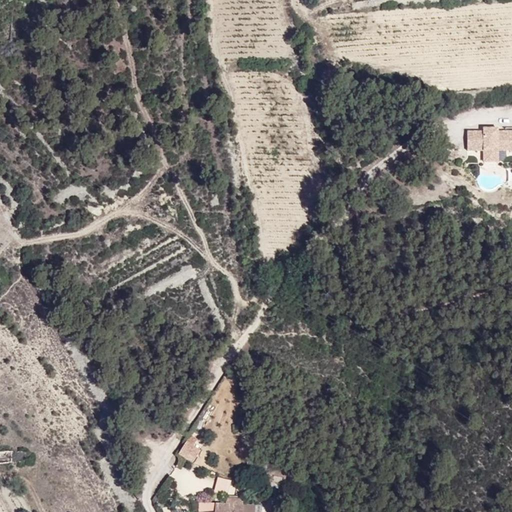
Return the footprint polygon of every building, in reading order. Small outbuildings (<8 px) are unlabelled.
[(466,128),(466,151),(481,151),(481,162),(498,162),(503,150),(511,152),(511,129),(501,129),(498,128),(466,128)] [(185,441),(177,454),(191,463),(199,450),(185,441)] [(0,463),(11,463),(11,451),(0,451),(0,463)] [(215,479),(214,493),(233,495),(234,480),(215,479)] [(253,511),(254,505),(241,504),(242,497),(225,496),(225,503),(197,502),(196,511),(253,511)]
